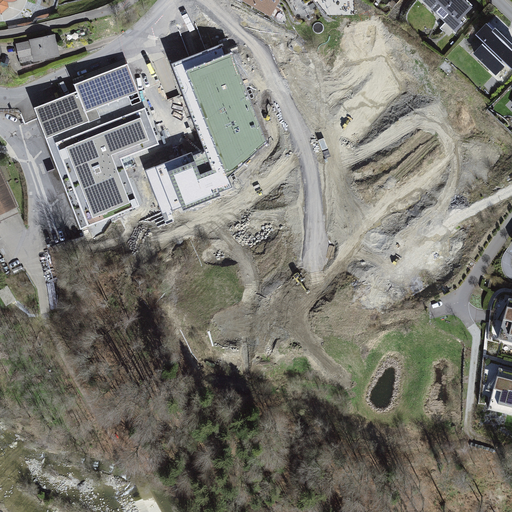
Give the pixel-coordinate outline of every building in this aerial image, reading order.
[(0,0),(0,8),(2,9),(8,4),(7,0),(0,0)] [(246,0),(271,14),(280,0),(246,0)] [(468,0),(423,0),(456,31),(468,19),(463,15),(473,5),(468,0)] [(494,27),(486,20),(475,31),(484,40),(473,52),(496,74),(507,62),(511,67),(511,65),(511,40),(495,25),(494,27)] [(56,32),(29,38),(29,39),(16,42),(19,57),(32,54),(34,60),(60,54),(56,32)] [(221,46),(173,64),(206,152),(192,157),(191,155),(148,171),(164,213),(182,206),(184,210),(220,196),(219,192),(232,187),(228,178),(266,142),(232,53),(225,56),(221,46)] [(79,89),(38,103),(83,234),(141,214),(122,158),(161,145),(131,59),(76,79),(79,89)] [(22,110),(24,123),(38,120),(35,107),(22,110)] [(0,217),(17,211),(0,168),(0,217)] [(500,328),(511,331),(511,295),(510,295),(500,328)] [(511,368),(500,366),(489,407),(511,412),(511,368)]
